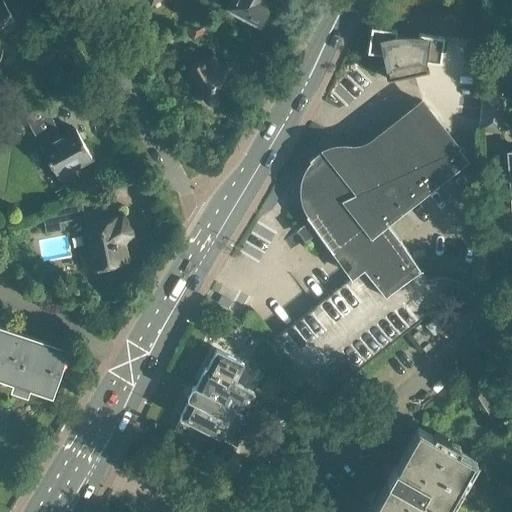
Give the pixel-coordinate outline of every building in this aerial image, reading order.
[(0,44),(3,32),(18,24),(4,0),(2,0),(0,1),(0,44)] [(206,17),(206,16),(214,4),(205,0),(198,0),(197,3),(206,17)] [(232,0),(229,7),(232,9),(230,12),(256,27),(258,23),(261,25),(274,0),(232,0)] [(207,18),(189,28),(194,39),(213,29),(207,18)] [(444,37),(419,33),(372,26),(368,51),(385,54),(389,76),(386,77),(387,78),(429,69),(429,68),(426,69),(424,60),(441,62),(444,37)] [(205,61),(188,70),(202,97),(204,101),(207,102),(209,103),(212,103),(214,103),(216,102),(218,102),(218,101),(220,98),(237,70),(215,57),(205,62),(205,61)] [(501,131),(504,105),(505,98),(484,95),(479,129),(501,131)] [(296,200),(351,277),(273,338),(318,401),(444,302),(400,239),(388,224),(469,160),(459,147),(457,148),(424,105),(375,143),(367,148),(358,150),(339,150),(329,153),(320,158),(312,164),(307,173),(304,183),(304,186),(292,203),(293,203),(296,200)] [(56,124),(36,135),(38,138),(65,188),(80,179),(74,168),(92,158),(81,137),(85,135),(81,129),(78,131),(77,129),(72,123),(59,130),(58,128),(56,124)] [(61,229),(60,221),(85,216),(81,197),(42,214),(45,232),(61,229)] [(160,214),(153,202),(140,209),(148,221),(160,214)] [(139,243),(123,214),(111,222),(86,226),(92,255),(81,257),(84,272),(124,264),(122,253),(139,243)] [(425,325),(434,336),(442,329),(433,318),(425,325)] [(66,354),(0,331),(0,376),(52,394),(66,354)] [(249,421),(253,415),(245,411),(255,392),(234,381),(244,363),(219,350),(209,368),(207,367),(198,385),(193,387),(191,390),(249,421)] [(249,421),(191,390),(189,395),(189,398),(191,399),(181,416),(182,417),(176,428),(195,438),(201,427),(220,437),(220,436),(237,445),(249,421)] [(478,442),(485,428),(474,422),(467,436),(478,442)] [(439,511),(461,475),(472,456),(421,427),(400,465),(386,457),(384,461),(380,468),(378,472),(391,479),(372,511),(439,511)] [(243,472),(255,486),(265,477),(254,464),(243,472)] [(511,511),(511,503),(461,475),(439,511),(511,511)]
